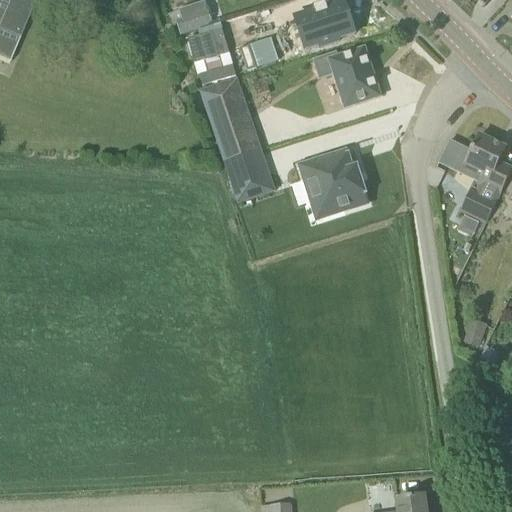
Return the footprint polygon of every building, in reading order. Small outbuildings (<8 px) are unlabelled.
[(0,0),(0,60),(9,65),(10,63),(36,0),(0,0)] [(476,0),(485,8),(492,0),(476,0)] [(182,37),(213,25),(203,1),(172,14),(182,37)] [(315,13),(295,19),(306,52),(320,47),(321,49),(339,44),(338,41),(355,36),(345,4),(327,9),(326,5),(314,9),(315,13)] [(230,55),(223,32),(189,42),(195,65),(205,62),(208,74),(199,77),(202,88),(236,78),(233,67),(223,70),(220,58),(230,55)] [(373,77),(365,51),(339,60),(337,56),(314,63),(320,81),(335,76),(346,110),(380,99),(373,77)] [(199,95),(223,164),(252,154),(228,85),(199,95)] [(486,225),(500,196),(501,196),(511,173),(511,170),(499,165),(506,150),(480,137),(473,151),(450,139),(438,163),(463,175),(467,167),(484,175),(479,186),(481,186),(477,194),(472,191),(461,213),(486,225)] [(252,154),(223,164),(237,206),(266,196),(252,154)] [(366,196),(357,170),(352,172),(348,160),(347,155),(346,154),(301,168),(313,204),(326,200),(332,218),(369,206),(369,204),(368,202),(367,200),(366,196)] [(471,321),(463,344),(479,349),(487,327),(471,321)] [(426,511),(425,498),(397,502),(398,511),(426,511)]
